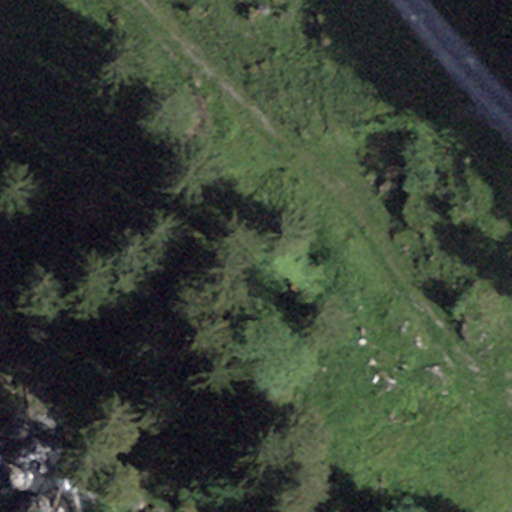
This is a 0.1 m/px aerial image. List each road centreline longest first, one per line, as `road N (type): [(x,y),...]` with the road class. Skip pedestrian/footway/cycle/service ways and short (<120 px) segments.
road 1 (track): [(511,345),(410,229),(163,0)]
road 2 (track): [(511,173),(490,190),(497,274),(511,328)]
road 3 (track): [(511,123),(411,0)]
